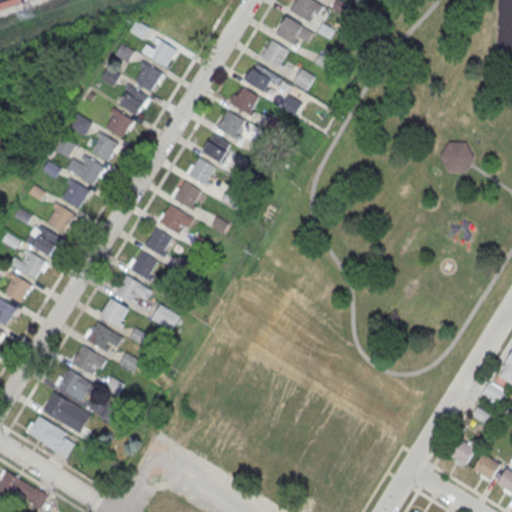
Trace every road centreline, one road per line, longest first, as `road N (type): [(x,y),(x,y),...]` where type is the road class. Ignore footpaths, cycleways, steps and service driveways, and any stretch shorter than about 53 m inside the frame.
road 1 (residential): [(247,0),(0,405)]
road 2 (residential): [(511,301),(381,511)]
road 3 (residential): [(107,511),(0,443)]
